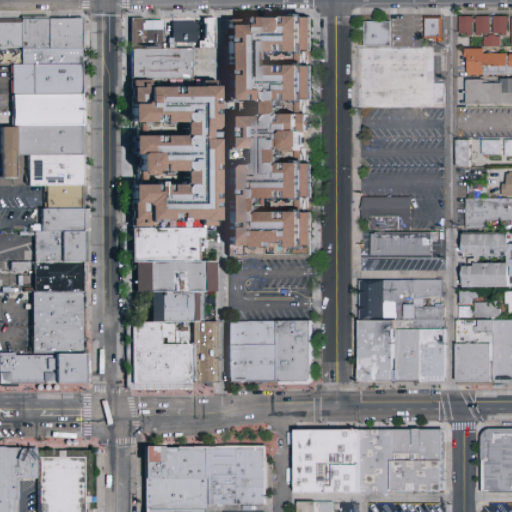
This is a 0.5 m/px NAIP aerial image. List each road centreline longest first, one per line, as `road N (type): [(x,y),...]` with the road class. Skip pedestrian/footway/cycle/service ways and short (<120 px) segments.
road 1 (residential): [(336,351),(333,0)]
road 2 (secondary): [(110,346),(109,53)]
road 3 (secondary): [(452,408),(436,399),(269,398),(245,411)]
